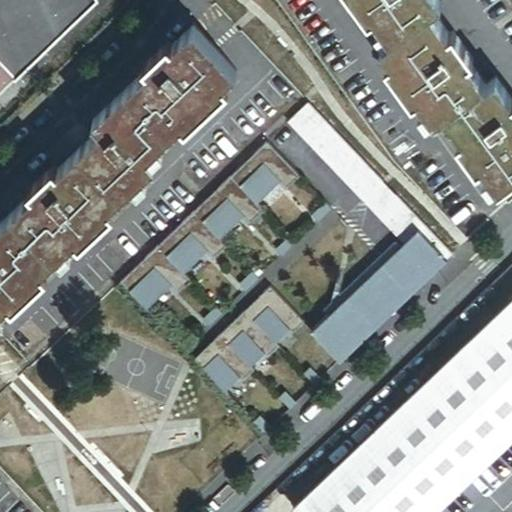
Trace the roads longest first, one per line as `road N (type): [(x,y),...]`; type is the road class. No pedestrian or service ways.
road 1 (residential): [(511,236),(223,511)]
road 2 (residential): [(171,0),(0,174)]
